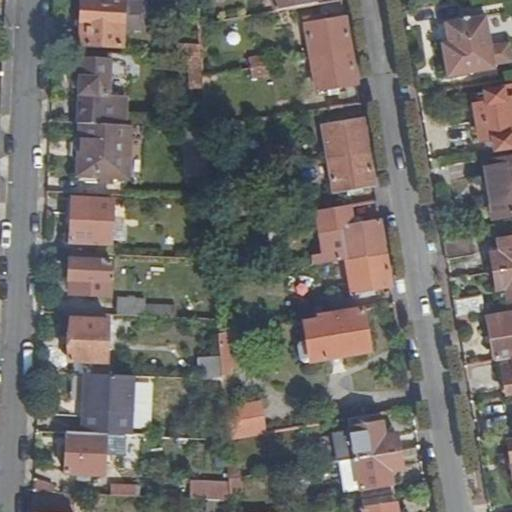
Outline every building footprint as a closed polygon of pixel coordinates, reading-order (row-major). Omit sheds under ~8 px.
[(83,20),(82,45),(123,46),(124,30),(145,31),(150,26),(151,7),(146,1),(129,0),(104,0),(104,3),(83,2),(83,20)] [(319,0),(273,0),(275,9),(320,2),(319,0)] [(442,43),(445,59),(445,60),(467,56),(466,51),(492,47),(487,15),(446,22),(449,42),(442,43)] [(348,31),(346,17),(307,24),(313,58),(317,57),(351,50),(348,31)] [(439,24),(442,43),(449,42),(446,22),(439,24)] [(202,59),(201,46),(178,45),(178,58),(190,59),(202,59)] [(511,61),(511,59),(509,45),(492,47),(466,51),(467,56),(445,60),(448,77),(471,73),(471,69),(511,61)] [(317,57),(313,58),(319,91),(357,85),(356,75),(351,50),(317,57)] [(93,58),(82,58),(81,95),(111,96),(113,67),(137,72),(139,56),(94,54),(93,58)] [(251,68),(266,66),(265,57),(250,59),(251,68)] [(203,69),(202,59),(190,59),(193,112),(198,112),(199,128),(208,130),(203,82),(203,76),(203,69)] [(268,76),(266,66),(251,68),(253,78),(268,76)] [(503,89),(487,91),(489,102),(476,104),(482,141),(494,139),(497,151),(511,148),(511,98),(505,99),(503,89)] [(366,134),(364,120),(325,126),(330,158),(369,152),(366,134)] [(132,125),(82,123),(80,174),(129,177),(132,125)] [(199,128),(186,127),(188,177),(210,175),(210,171),(208,130),(199,128)] [(369,152),(330,158),(336,192),(375,186),(374,178),(369,152)] [(511,154),(485,159),(495,218),(511,214),(511,154)] [(266,159),(268,168),(282,166),(281,157),(266,159)] [(282,166),(268,168),(270,179),(284,177),(282,166)] [(114,220),(114,209),(115,200),(75,199),(73,242),(113,244),(114,220)] [(351,204),(319,210),(327,262),(347,259),(387,253),(383,232),(381,218),(360,222),(359,215),(353,216),(351,204)] [(445,241),(448,259),(476,254),(473,237),(445,241)] [(492,254),(495,272),(511,268),(511,237),(499,239),(501,253),(492,254)] [(387,253),(347,259),(353,292),(393,286),(391,274),(387,253)] [(109,256),(76,254),(75,259),(73,259),(73,281),(74,281),(74,294),(114,296),(115,261),(109,260),(109,256)] [(273,271),(287,268),(286,258),(271,260),(273,271)] [(289,278),(287,268),(273,271),(274,280),(289,278)] [(511,268),(495,272),(498,288),(507,286),(510,300),(511,299),(511,268)] [(224,278),(217,279),(217,286),(225,286),(224,278)] [(319,316),(345,312),(342,294),(317,298),(319,316)] [(455,299),(458,316),(485,311),(483,295),(455,299)] [(119,299),(119,315),(147,316),(148,299),(119,299)] [(371,350),(364,308),(345,312),(319,316),(304,318),(311,360),(371,350)] [(511,314),(489,318),(496,360),(511,357),(511,314)] [(111,321),(73,319),(70,361),(108,362),(111,321)] [(238,340),(237,329),(220,332),(221,343),(238,340)] [(242,364),(238,340),(221,343),(222,359),(223,367),(229,366),(242,364)] [(223,367),(222,359),(200,358),(199,379),(223,380),(223,377),(223,367)] [(511,394),(511,361),(503,362),(508,395),(511,394)] [(103,417),(105,375),(68,374),(67,388),(67,391),(70,391),(69,415),(68,433),(99,434),(100,417),(103,417)] [(226,438),(266,432),(261,399),(225,404),(226,438)] [(386,435),(382,413),(350,419),(356,457),(401,451),(398,434),(386,435)] [(107,434),(99,434),(68,433),(66,473),(105,474),(107,434)] [(404,468),(401,451),(356,457),(361,489),(393,484),(391,470),(404,468)] [(229,478),(242,476),(241,462),(228,462),(229,478)] [(243,490),(242,476),(229,478),(229,482),(230,491),(243,490)] [(230,499),(230,491),(229,482),(192,481),(191,498),(225,500),(230,499)] [(395,484),(393,484),(361,489),(363,499),(396,493),(395,484)] [(76,511),(77,494),(35,492),(33,511),(76,511)] [(398,511),(396,493),(363,499),(365,511),(398,511)]
